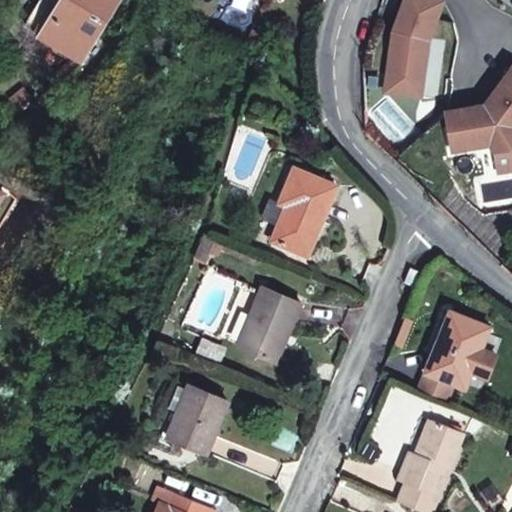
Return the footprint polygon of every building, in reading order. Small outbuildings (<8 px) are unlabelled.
[(112,0),(50,0),(23,47),(79,78),(122,6),(113,0),(112,0)] [(403,0),(393,30),(391,75),(427,79),(425,48),(441,0),(403,0)] [(511,71),(481,115),(471,108),(448,111),(454,149),(493,143),(494,151),(511,147),(511,71)] [(261,215),(278,223),(273,236),(307,250),(335,180),(293,163),(279,200),(269,196),(261,215)] [(216,256),(219,248),(202,241),(194,267),(202,270),(206,260),(213,262),(216,256)] [(252,262),(219,248),(216,256),(249,270),(252,262)] [(419,261),(412,258),(406,273),(415,276),(419,261)] [(295,310),(259,294),(234,352),(271,369),(295,310)] [(418,391),(443,402),(451,380),(464,384),(488,324),(452,308),(418,391)] [(169,437),(208,452),(229,399),(189,384),(188,388),(179,412),(169,437)] [(179,412),(188,388),(179,384),(170,409),(179,412)] [(418,452),(410,449),(399,476),(438,493),(464,430),(433,418),(418,452)] [(215,511),(170,493),(164,508),(158,506),(155,511),(215,511)]
